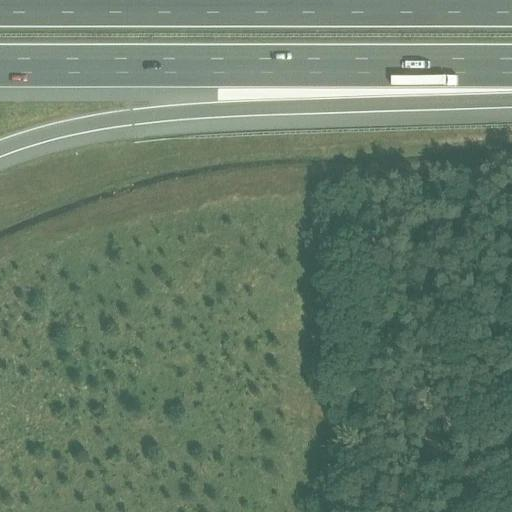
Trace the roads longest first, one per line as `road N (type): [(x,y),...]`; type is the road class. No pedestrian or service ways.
road 1 (motorway): [(0,150),(127,119),(446,99),(511,87)]
road 2 (motorway): [(0,65),(511,64)]
road 3 (motorway): [(511,6),(0,6)]
